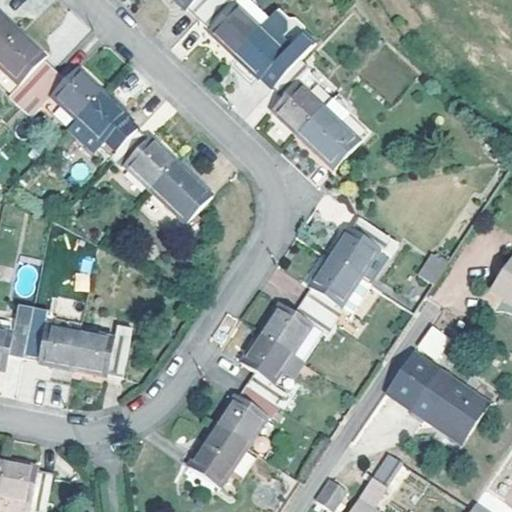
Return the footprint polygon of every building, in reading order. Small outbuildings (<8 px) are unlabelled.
[(0,0),(0,54),(3,58),(30,30),(0,0)] [(184,0),(196,12),(198,9),(209,20),(228,0),(184,0)] [(269,29),(278,20),(256,0),(228,0),(209,20),(218,29),(217,31),(242,57),(269,29)] [(281,90),(308,62),(296,50),(293,54),(269,29),(242,57),(266,80),(269,78),(281,90)] [(29,102),(64,66),(52,54),(54,53),(30,30),(3,58),(27,81),(17,92),(28,103),(29,102)] [(308,84),(310,81),(319,72),(308,62),(281,90),(291,100),(281,110),(306,136),(333,109),(317,93),(308,84)] [(61,95),(84,117),(110,90),(85,65),(74,76),(64,66),(29,102),(39,111),(58,93),(61,95)] [(319,90),(310,81),(308,84),(317,93),(319,90)] [(110,90),(84,117),(76,126),(101,149),(106,145),(117,155),(145,126),(134,116),(136,113),(110,90)] [(84,117),(61,95),(52,104),(76,126),(84,117)] [(341,101),(333,109),(345,121),(353,113),(341,101)] [(333,109),(306,136),(343,171),(368,144),(355,132),(345,121),(333,109)] [(353,113),(345,121),(355,132),(364,124),(353,113)] [(376,136),(364,124),(355,132),(368,144),(376,136)] [(145,126),(117,155),(128,165),(131,162),(156,186),(182,159),(158,135),(156,136),(145,126)] [(182,159),(156,186),(192,221),(218,194),(182,159)] [(354,228),(333,259),(365,281),(385,251),(397,259),(406,246),(365,217),(357,230),(354,228)] [(376,288),(397,259),(385,251),(365,281),(376,288)] [(418,274),(433,284),(447,262),(433,253),(418,274)] [(317,289),(307,302),(339,323),(348,311),(345,309),(365,281),(333,259),(313,288),(317,289)] [(511,270),(495,292),(511,304),(511,270)] [(348,330),(376,288),(365,281),(345,309),(348,311),(339,323),(348,330)] [(315,324),(326,332),(330,335),(339,323),(307,302),(300,313),(285,303),(266,333),(295,354),(315,324)] [(21,306),(18,320),(15,331),(0,328),(0,367),(8,370),(11,355),(25,357),(34,308),(21,306)] [(76,368),(83,331),(48,324),(50,311),(34,308),(25,357),(41,360),(41,362),(76,368)] [(18,320),(0,315),(0,328),(15,331),(18,320)] [(126,375),(135,327),(121,324),(118,338),(83,331),(76,368),(109,375),(110,372),(126,375)] [(295,354),(306,361),(326,332),(315,324),(295,354)] [(439,360),(451,336),(429,325),(417,350),(439,360)] [(259,372),(250,384),(282,406),(290,393),(276,383),(278,380),(284,373),(293,380),(306,361),(295,354),(266,333),(245,362),(259,372)] [(387,392),(430,421),(435,414),(469,439),(492,406),(416,353),(387,392)] [(284,373),(278,380),(288,387),(293,380),(284,373)] [(240,394),(220,423),(251,445),(271,416),(274,417),(282,406),(250,384),(242,396),(240,394)] [(435,414),(430,421),(464,446),(469,439),(435,414)] [(251,445),(220,423),(192,463),(224,485),(251,445)] [(511,462),(507,459),(493,479),(504,486),(511,474),(511,462)] [(40,467),(5,460),(0,487),(0,498),(33,505),(32,508),(48,511),(56,472),(39,469),(40,467)] [(350,475),(366,486),(373,476),(357,464),(350,475)] [(373,482),(358,503),(370,511),(376,511),(389,494),(373,482)] [(335,511),(347,495),(330,483),(316,504),(326,511),(335,511)] [(474,507),(480,511),(494,511),(501,502),(485,491),(474,507)] [(0,511),(31,511),(32,508),(33,505),(0,498),(0,511)] [(370,511),(358,503),(351,511),(370,511)]
